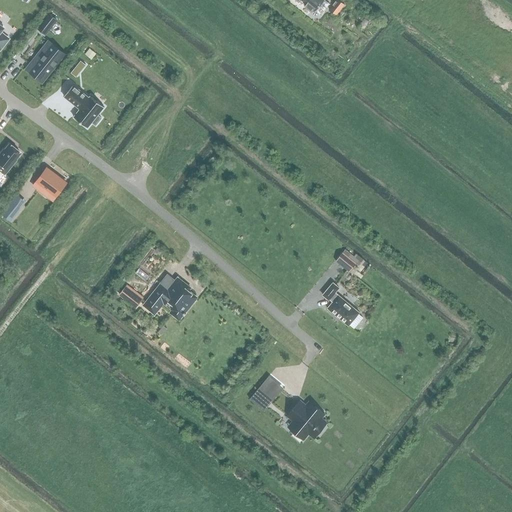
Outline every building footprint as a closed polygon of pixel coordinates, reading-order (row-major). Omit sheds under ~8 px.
[(324,0),(296,0),(299,2),(300,0),(305,4),(304,6),(311,12),(312,10),(315,12),(322,3),(324,0)] [(336,0),(329,10),(336,16),(345,4),(338,0),(336,0)] [(49,14),(38,29),(45,35),(56,20),(49,14)] [(365,19),(364,18),(359,25),(364,29),(369,22),(368,22),(371,18),(367,15),(365,19)] [(52,45),(30,72),(43,82),(65,54),(52,45)] [(76,77),(80,72),(75,68),(71,73),(76,77)] [(108,124),(105,121),(111,113),(98,102),(96,103),(80,90),(71,102),(87,115),(81,123),(94,134),(99,128),(103,131),(108,124)] [(15,159),(20,153),(8,144),(3,150),(3,149),(0,152),(0,170),(5,174),(16,160),(15,159)] [(55,197),(66,183),(46,168),(36,182),(55,197)] [(219,187),(204,206),(231,227),(243,211),(223,195),(226,192),(219,187)] [(30,201),(44,212),(48,206),(35,195),(30,201)] [(18,209),(10,202),(6,207),(14,214),(18,209)] [(36,221),(41,215),(28,205),(23,210),(36,221)] [(349,272),(356,264),(341,253),(335,261),(349,272)] [(190,288),(184,283),(182,282),(180,283),(176,280),(178,278),(177,278),(167,290),(165,289),(160,284),(143,305),(154,314),(166,299),(175,306),(172,310),(171,312),(171,314),(178,319),(180,319),(181,317),(183,314),(184,315),(185,313),(195,299),(195,296),(188,291),(190,288)] [(329,299),(332,302),(327,308),(348,326),(359,313),(335,292),(339,288),(333,283),(322,295),(329,300),(329,299)] [(143,298),(126,285),(120,294),(136,307),(143,298)] [(163,326),(158,333),(161,336),(167,329),(163,326)] [(268,375),(248,399),(264,411),(283,387),(268,375)] [(299,401),(287,416),(298,425),(293,432),(303,440),(314,427),(314,428),(316,426),(315,425),(324,414),(314,405),(310,410),(299,401)]
